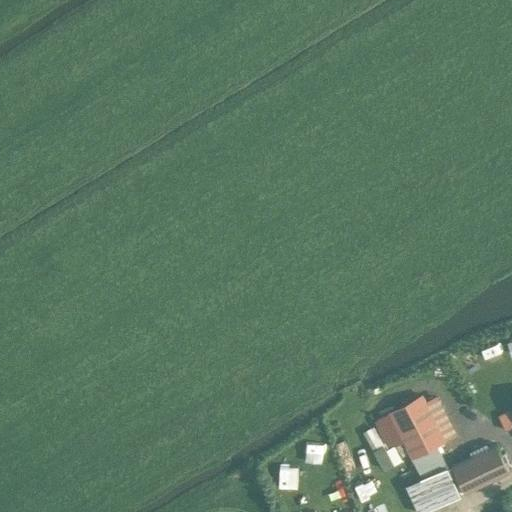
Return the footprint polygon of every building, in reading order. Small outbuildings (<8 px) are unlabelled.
[(458,389),(463,401),(475,395),(470,384),(458,389)] [(410,511),(453,511),(459,510),(434,460),(443,455),(436,439),(446,434),(438,416),(427,422),(421,412),(374,436),(388,463),(402,457),(421,493),(405,500),(410,511)] [(511,424),(509,426),(503,429),(505,434),(503,435),(507,444),(511,441),(511,424)] [(325,445),(331,464),(349,458),(343,440),(325,445)] [(495,460),(450,481),(463,507),(508,486),(495,460)]
